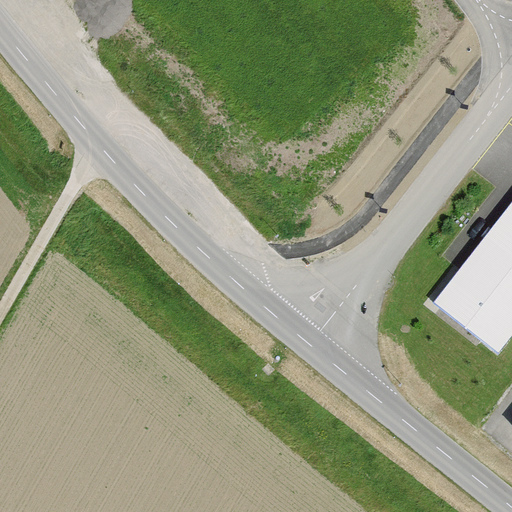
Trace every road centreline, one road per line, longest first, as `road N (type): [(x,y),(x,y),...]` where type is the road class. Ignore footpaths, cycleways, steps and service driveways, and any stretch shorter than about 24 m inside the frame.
road 1 (tertiary): [(0,13),(100,138),(313,339)]
road 2 (residential): [(313,339),(511,85)]
road 3 (tertiary): [(313,339),(511,504)]
road 4 (track): [(100,138),(0,309)]
